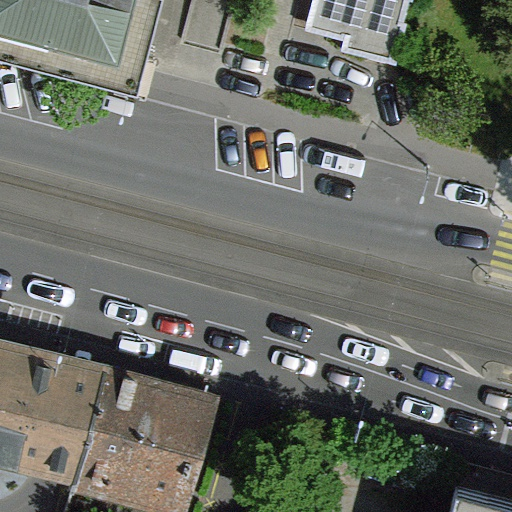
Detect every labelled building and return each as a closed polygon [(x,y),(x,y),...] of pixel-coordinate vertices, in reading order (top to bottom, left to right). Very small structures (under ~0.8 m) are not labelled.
[(0,0),(0,29),(131,64),(147,0),(0,0)] [(346,47),(396,60),(411,0),(316,0),(310,26),(349,36),(346,47)] [(0,338),(0,452),(52,465),(75,471),(76,467),(105,364),(78,357),(0,338)] [(209,391),(105,364),(76,467),(181,495),(209,391)] [(511,511),(511,495),(457,480),(448,511),(511,511)]
